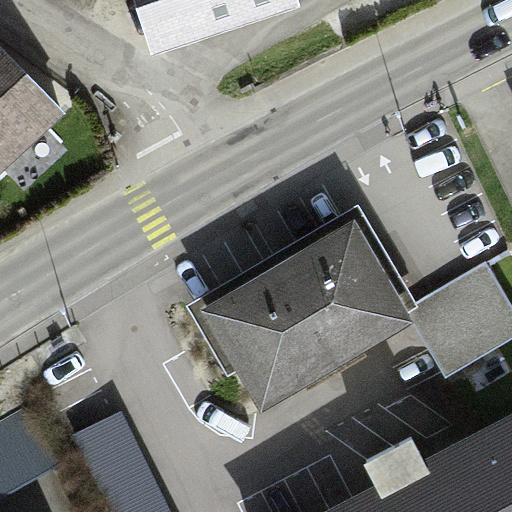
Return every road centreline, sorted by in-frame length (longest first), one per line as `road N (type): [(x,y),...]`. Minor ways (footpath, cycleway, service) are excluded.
road 1 (secondary): [(511,19),(209,179)]
road 2 (residential): [(209,179),(150,93),(8,0)]
road 3 (secondary): [(209,179),(0,303)]
